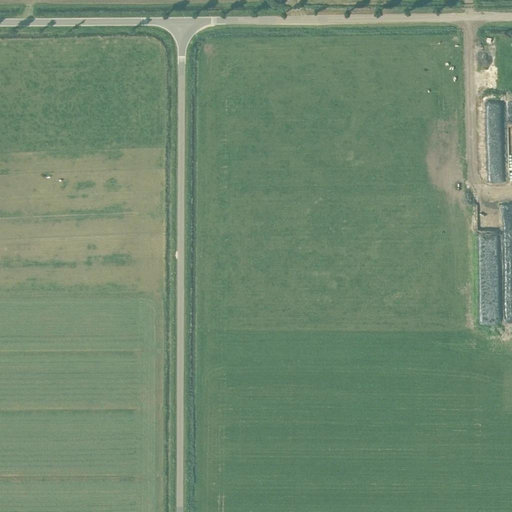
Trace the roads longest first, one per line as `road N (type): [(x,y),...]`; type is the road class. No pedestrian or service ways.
road 1 (unclassified): [(180,511),(182,24)]
road 2 (unclassified): [(182,24),(511,17)]
road 3 (unclassified): [(182,24),(0,24)]
